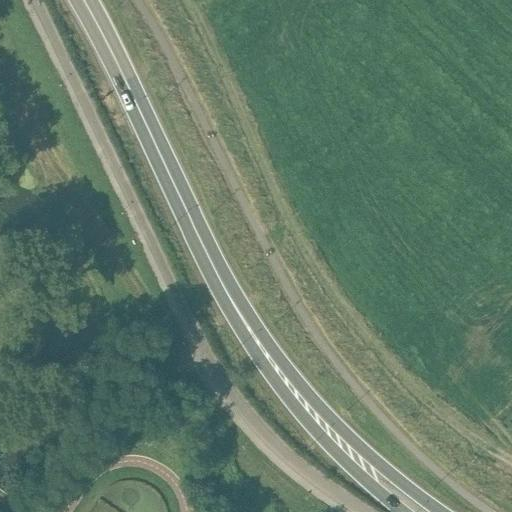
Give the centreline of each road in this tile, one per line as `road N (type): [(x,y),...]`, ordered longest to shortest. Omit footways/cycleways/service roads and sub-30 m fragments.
road 1 (track): [(186,0),(265,167),(347,309),(418,391),(511,455)]
road 2 (primary): [(355,456),(256,341),(80,0)]
road 3 (unknown): [(202,343),(70,485)]
